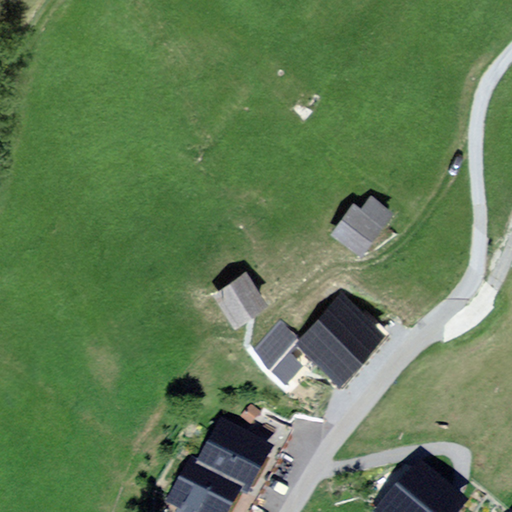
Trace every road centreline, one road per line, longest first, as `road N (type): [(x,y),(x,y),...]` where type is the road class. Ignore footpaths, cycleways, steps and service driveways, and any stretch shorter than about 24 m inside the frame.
road 1 (residential): [(291,511),(347,423),(487,262),(481,97),(511,65)]
road 2 (track): [(0,173),(2,112),(25,49),(61,0)]
